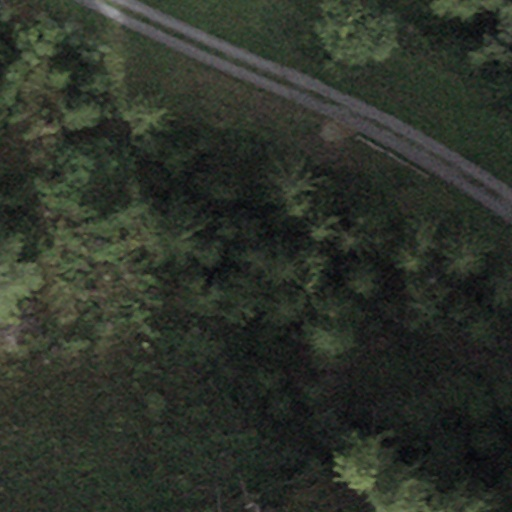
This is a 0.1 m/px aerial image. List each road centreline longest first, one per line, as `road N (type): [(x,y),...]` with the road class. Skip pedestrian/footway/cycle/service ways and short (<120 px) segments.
road 1 (track): [(112,0),(410,135),(511,204)]
road 2 (track): [(317,0),(452,102),(490,155),(504,199)]
